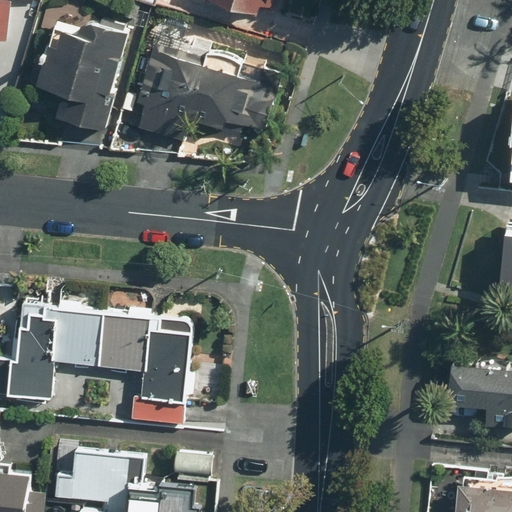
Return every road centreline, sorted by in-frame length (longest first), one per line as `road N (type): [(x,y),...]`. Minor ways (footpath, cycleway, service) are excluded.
road 1 (residential): [(0,201),(314,232)]
road 2 (secondary): [(361,236),(345,281),(349,378),(325,511)]
road 3 (secondary): [(321,511),(311,453),(314,232)]
road 4 (secondary): [(314,232),(406,91)]
road 5 (secondary): [(406,91),(361,236)]
